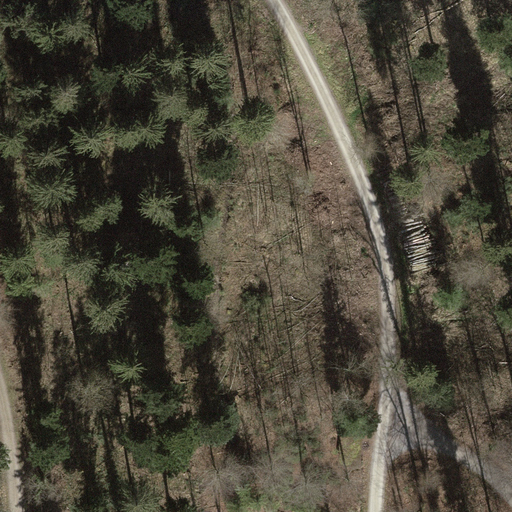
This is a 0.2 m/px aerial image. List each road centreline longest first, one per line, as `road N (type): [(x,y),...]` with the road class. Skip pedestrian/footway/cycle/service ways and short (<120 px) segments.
road 1 (track): [(274,0),(345,140),(378,234),(389,354),(377,511)]
road 2 (track): [(384,414),(467,457),(511,496)]
road 3 (track): [(0,378),(19,511)]
